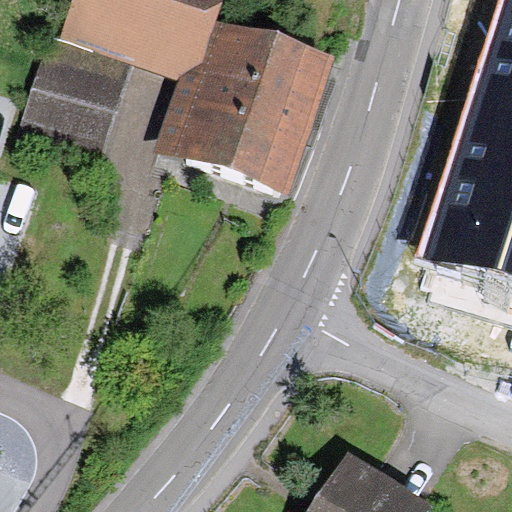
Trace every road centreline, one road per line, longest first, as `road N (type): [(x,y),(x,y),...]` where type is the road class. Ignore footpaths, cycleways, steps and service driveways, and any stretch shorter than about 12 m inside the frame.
road 1 (tertiary): [(400,0),(339,196),(285,310)]
road 2 (residential): [(285,310),(511,428)]
road 3 (tertiary): [(285,310),(235,393),(139,511)]
